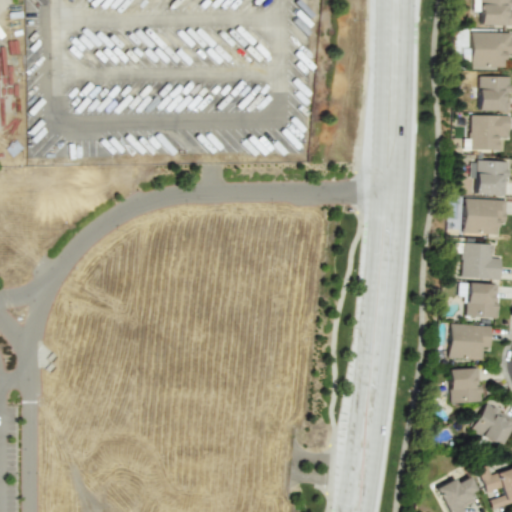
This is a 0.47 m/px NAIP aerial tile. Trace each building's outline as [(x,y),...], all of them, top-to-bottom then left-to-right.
[(476,0),(476,25),(508,25),(508,0),(476,0)] [(466,66),(502,67),(502,54),(509,54),(510,33),(467,32),(466,66)] [(505,110),(505,76),(475,76),(474,110),(505,110)] [(494,150),(494,137),(505,137),(506,115),(466,115),(466,149),(494,150)] [(502,195),(503,162),(467,160),(466,178),(472,178),(471,194),(502,195)] [(502,200),(460,198),(459,233),(494,234),(494,221),(501,221),(502,200)] [(497,258),(488,257),(488,244),(459,243),(458,278),(496,279),(497,258)] [(461,316),(491,318),(492,291),(490,291),(491,284),(455,282),(454,296),(462,296),(461,316)] [(486,348),(487,325),(446,324),(444,358),(478,360),(479,347),(486,348)] [(444,369),(446,403),(476,402),(475,368),(444,369)] [(497,446),(510,417),(479,404),(466,432),(497,446)] [(488,509),(511,501),(511,475),(509,467),(485,475),(482,465),(473,468),(481,493),(497,487),(499,495),(485,500),(488,509)] [(471,490),(464,476),(452,483),(450,478),(431,487),(443,511),(460,511),(458,507),(470,501),(465,493),(471,490)]
